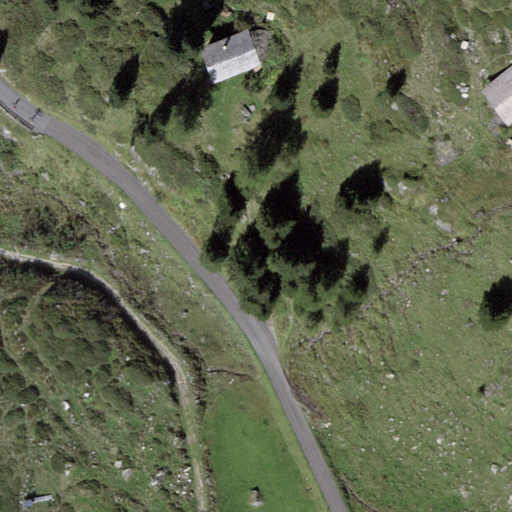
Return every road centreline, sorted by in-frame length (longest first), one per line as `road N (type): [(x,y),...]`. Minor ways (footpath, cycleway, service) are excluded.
road 1 (tertiary): [(0,97),(134,200),(250,334),(335,511)]
road 2 (track): [(0,239),(94,274),(177,357),(205,511)]
